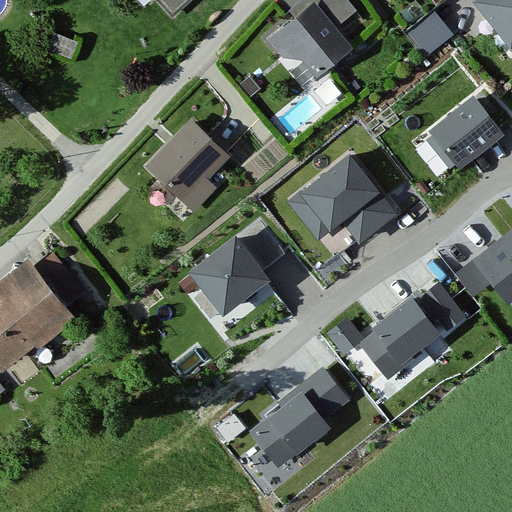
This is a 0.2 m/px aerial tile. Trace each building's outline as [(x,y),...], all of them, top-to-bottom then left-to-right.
[(158,0),(176,18),(194,0),(158,0)] [(309,0),(312,4),(335,29),(363,4),(359,0),(309,0)] [(511,0),(461,0),(497,42),(511,28),(511,0)] [(312,4),(270,41),(282,55),(301,60),(316,78),(350,49),(335,29),(312,4)] [(440,6),(408,23),(423,49),(454,33),(440,6)] [(78,43),(51,33),(45,50),(71,60),(78,43)] [(491,122),(461,86),(414,125),(444,161),(491,122)] [(192,117),(142,165),(188,212),(213,189),(204,180),(229,156),(192,117)] [(391,198),(341,139),(286,186),(319,224),(333,212),(350,233),(391,198)] [(257,273),(222,228),(173,266),(208,311),(257,273)] [(511,289),(511,228),(494,243),(476,256),(506,294),(511,289)] [(52,244),(0,283),(0,370),(68,319),(62,311),(88,291),(52,244)] [(427,331),(396,292),(352,326),(382,366),(427,331)] [(319,418),(287,381),(244,418),(275,455),(319,418)]
